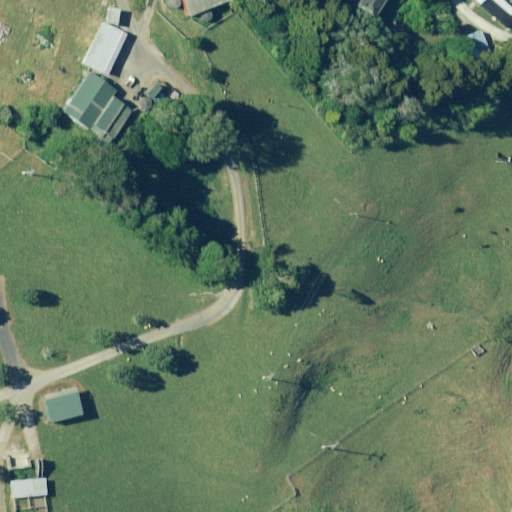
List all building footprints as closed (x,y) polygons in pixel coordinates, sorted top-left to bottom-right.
[(226,0),(178,0),(185,16),(226,0)] [(354,0),(348,9),(368,21),(380,0),(354,0)] [(123,34),(99,21),(79,62),(103,74),(123,34)] [(480,47),(473,29),(453,36),(460,54),(480,47)] [(111,89),(85,71),(58,110),(94,135),(96,133),(107,141),(128,109),(107,95),(111,89)] [(163,92),(153,82),(143,92),(153,102),(163,92)] [(82,413),(76,388),(43,396),(49,421),(82,413)] [(45,494),(44,478),(9,481),(10,497),(45,494)]
